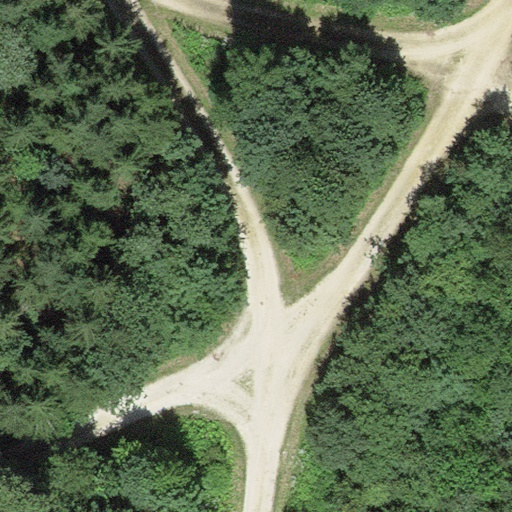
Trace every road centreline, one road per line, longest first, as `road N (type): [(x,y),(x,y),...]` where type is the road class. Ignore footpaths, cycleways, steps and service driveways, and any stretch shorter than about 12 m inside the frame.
road 1 (track): [(0,462),(169,390),(250,392),(274,347),(373,232),(510,0)]
road 2 (track): [(274,347),(232,200),(112,0)]
road 3 (track): [(159,0),(394,62),(473,63)]
road 4 (track): [(245,511),(250,392)]
